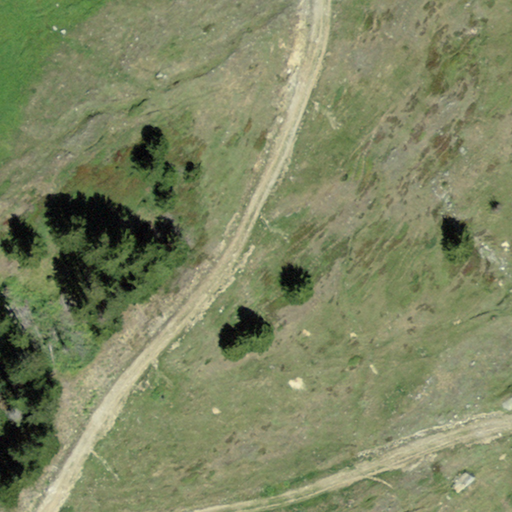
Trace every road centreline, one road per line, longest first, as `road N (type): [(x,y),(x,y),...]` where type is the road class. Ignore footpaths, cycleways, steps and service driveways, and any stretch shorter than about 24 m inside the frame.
road 1 (track): [(316,0),(301,83),(233,248),(115,398),(43,511)]
road 2 (track): [(221,511),(511,421)]
